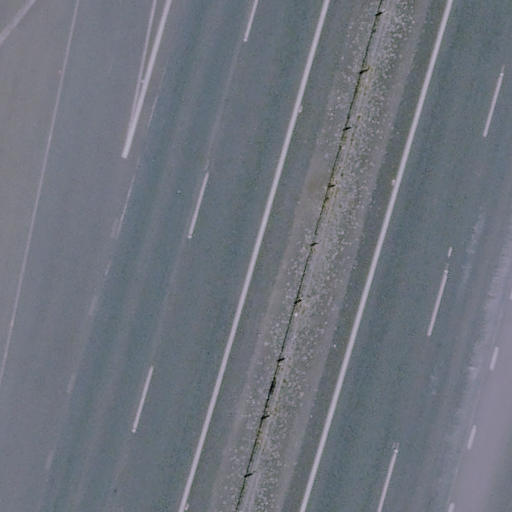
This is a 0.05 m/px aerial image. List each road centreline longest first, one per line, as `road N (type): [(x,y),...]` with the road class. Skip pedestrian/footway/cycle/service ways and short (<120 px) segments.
road 1 (motorway): [(98,511),(243,0)]
road 2 (motorway): [(22,511),(115,0)]
road 3 (motorway): [(511,23),(372,511)]
